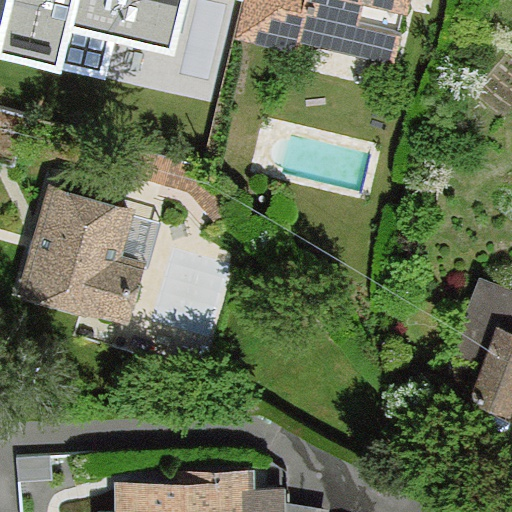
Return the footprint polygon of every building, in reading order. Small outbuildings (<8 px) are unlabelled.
[(0,0),(0,54),(106,78),(114,43),(179,58),(192,0),(0,0)] [(249,0),(245,23),(390,55),(401,0),(249,0)] [(24,126),(0,119),(0,158),(14,162),(24,126)] [(129,199),(51,177),(22,280),(122,308),(136,258),(114,252),(129,199)] [(511,282),(481,270),(450,348),(482,361),(469,392),(508,407),(511,397),(511,282)] [(511,446),(481,473),(511,510),(511,446)] [(280,511),(280,497),(280,482),(253,483),(253,472),(115,474),(116,506),(95,506),(94,511),(280,511)] [(280,497),(280,511),(321,511),(323,503),(280,497)]
